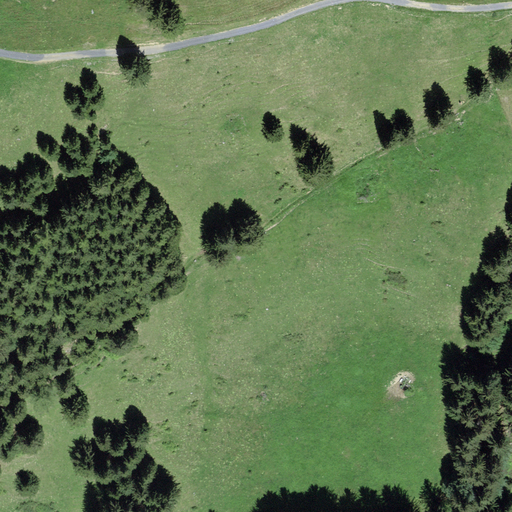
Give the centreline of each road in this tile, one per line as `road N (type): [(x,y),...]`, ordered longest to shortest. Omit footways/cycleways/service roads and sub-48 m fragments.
road 1 (track): [(0,51),(43,57),(159,48),(340,0)]
road 2 (track): [(386,0),(511,5)]
